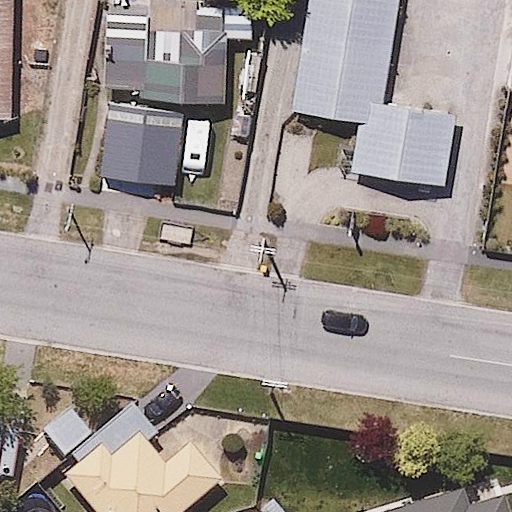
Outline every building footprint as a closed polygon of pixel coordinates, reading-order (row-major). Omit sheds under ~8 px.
[(0,0),(0,106),(11,107),(14,0),(0,0)] [(309,0),(294,102),(366,113),(358,169),(445,182),(457,103),(391,93),(404,0),(309,0)] [(186,142),(185,98),(237,97),(235,1),(105,3),(107,144),(186,142)] [(159,439),(144,420),(72,477),(99,511),(177,511),(238,463),(196,410),(159,439)] [(511,511),(511,499),(511,500),(508,489),(468,501),(463,482),(364,511),(511,511)]
